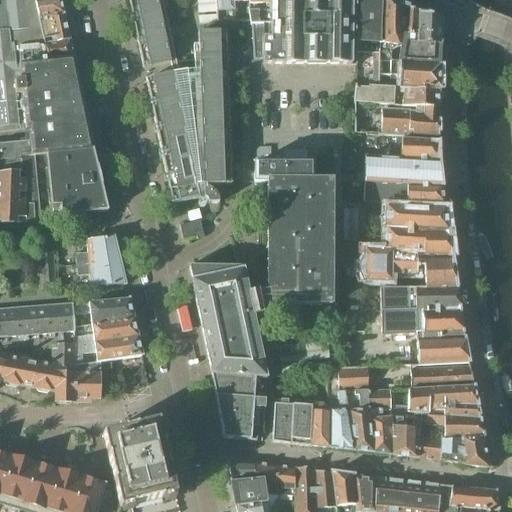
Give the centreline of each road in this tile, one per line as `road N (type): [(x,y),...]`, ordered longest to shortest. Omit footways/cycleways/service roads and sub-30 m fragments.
road 1 (residential): [(463,19),(460,192),(505,483)]
road 2 (residential): [(183,401),(98,0)]
road 3 (residential): [(505,483),(193,450)]
road 4 (residential): [(0,416),(67,432),(183,401)]
